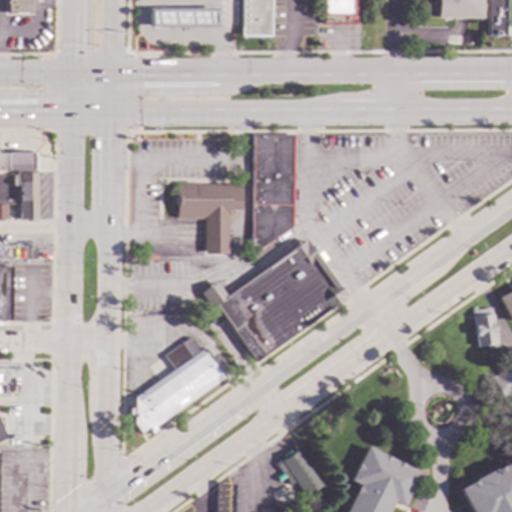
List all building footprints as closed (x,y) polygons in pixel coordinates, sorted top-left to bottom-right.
[(33,0),(33,13),(5,13),(5,0),(33,0)] [(267,0),(267,15),(270,15),(270,38),(236,37),(236,27),(238,27),(239,0),(267,0)] [(348,0),(349,13),(353,13),(353,24),(318,24),(318,14),(320,14),(320,0),(348,0)] [(478,0),(478,19),(457,18),(432,18),(432,0),(478,0)] [(505,0),(505,36),(484,36),(484,0),(505,0)] [(213,29),(143,29),(143,9),(213,9),(213,29)] [(287,229),(255,251),(250,251),(250,135),(287,135),(287,229)] [(0,153),(31,153),(33,155),(33,221),(18,221),(18,205),(4,205),(4,220),(0,220),(0,175),(14,175),(14,171),(0,171),(0,153)] [(191,185),(237,185),(237,211),(226,211),(226,238),(226,255),(202,255),(202,238),(202,220),(175,220),(175,183),(191,183),(191,185)] [(343,299),(340,301),(254,363),(214,306),(209,309),(204,302),(198,293),(214,282),(220,290),(224,296),(300,243),(303,241),(309,250),(343,299)] [(8,321),(0,321),(0,267),(3,267),(9,267),(8,321)] [(511,322),(509,324),(496,298),(511,290),(511,322)] [(494,345),(476,348),(471,312),(488,309),(494,345)] [(196,352),(202,349),(222,378),(153,427),(157,432),(149,437),(145,431),(137,436),(129,425),(130,417),(127,416),(127,408),(130,408),(130,400),(172,371),(162,356),(187,339),(196,352)] [(505,372),(511,384),(511,393),(502,399),(491,379),(505,372)] [(416,474),(399,508),(389,503),(384,511),(344,511),(357,486),(348,481),(364,448),(416,474)] [(320,487),(303,498),(293,483),(288,486),(281,474),(285,471),(279,463),(284,459),(283,457),(288,453),(289,456),(296,451),(320,487)] [(511,469),(511,511),(466,511),(455,490),(508,462),(511,469)]
